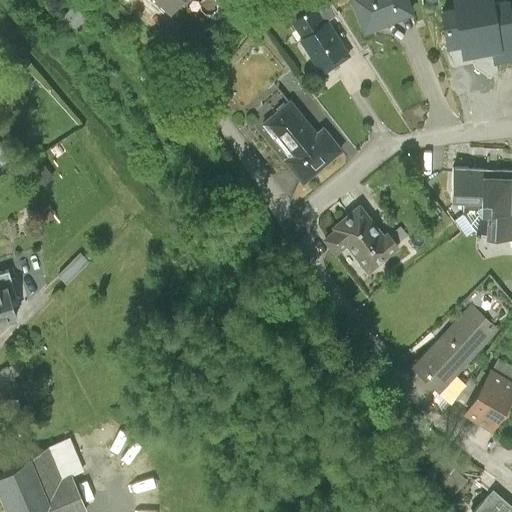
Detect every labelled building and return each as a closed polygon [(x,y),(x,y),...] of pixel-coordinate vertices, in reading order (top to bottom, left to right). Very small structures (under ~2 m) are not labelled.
[(337,51),(343,47),(314,0),(293,13),(304,32),(301,34),(319,63),(326,58),(329,64),(341,57),(337,51)] [(406,0),(353,0),(362,23),(378,17),(380,22),(410,11),(406,0)] [(511,42),(506,0),(498,0),(443,9),(449,46),(494,39),(497,58),(511,56),(511,42)] [(300,175),(340,144),(329,129),(321,135),(287,91),(258,114),(284,147),(281,150),(300,175)] [(511,215),(511,168),(452,165),(450,197),(462,198),(461,210),(474,227),(511,229),(511,215)] [(382,233),(359,203),(334,222),(336,225),(324,234),(334,247),(346,238),(368,266),(398,243),(387,229),(382,233)] [(0,321),(16,317),(11,300),(17,299),(8,270),(0,272),(0,321)] [(416,359),(439,381),(469,352),(493,318),(474,299),(416,359)] [(478,359),(469,352),(439,381),(432,388),(442,408),(478,359)] [(491,367),(511,378),(511,363),(498,355),(491,367)] [(0,400),(21,387),(5,363),(0,366),(0,400)] [(511,386),(511,378),(491,367),(489,366),(465,407),(491,422),(511,386)] [(0,490),(9,511),(83,511),(86,511),(71,478),(80,474),(65,440),(28,458),(28,457),(0,473),(0,490)] [(454,461),(434,472),(446,494),(467,483),(454,461)] [(472,511),(511,511),(511,505),(510,504),(508,507),(490,491),(472,511)]
